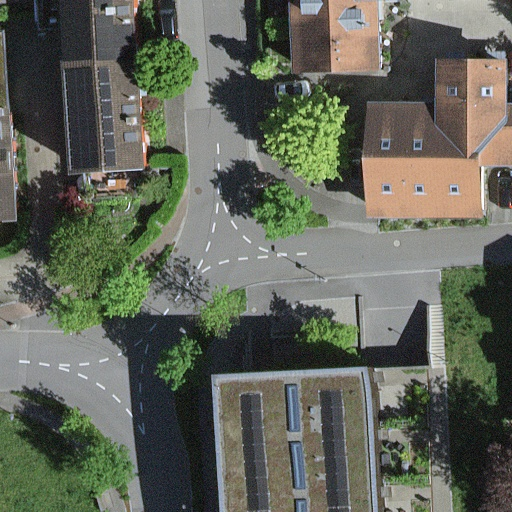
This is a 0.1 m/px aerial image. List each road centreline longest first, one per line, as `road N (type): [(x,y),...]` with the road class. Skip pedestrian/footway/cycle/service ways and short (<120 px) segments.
road 1 (residential): [(226,242),(280,255),(511,243)]
road 2 (residential): [(211,0),(226,242)]
road 3 (residential): [(120,376),(226,242)]
road 4 (residential): [(120,376),(146,446),(151,511)]
road 5 (residential): [(0,360),(120,376)]
